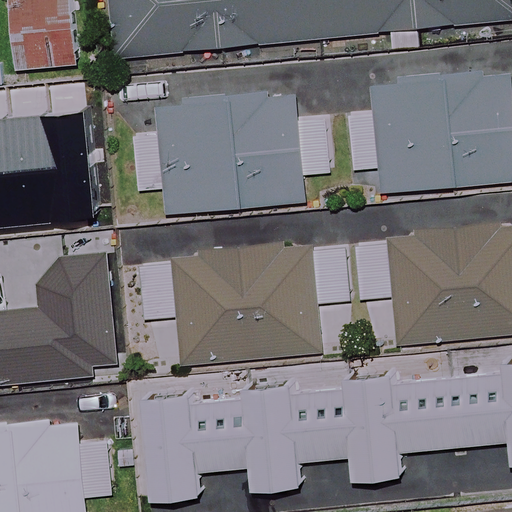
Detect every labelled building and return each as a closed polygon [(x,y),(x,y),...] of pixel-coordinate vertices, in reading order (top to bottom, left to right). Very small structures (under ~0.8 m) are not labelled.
[(90,3),(89,0),(23,0),(24,8),(90,3)] [(511,0),(103,0),(106,24),(116,24),(119,60),(511,26),(511,0)] [(511,72),(380,83),(382,113),(353,115),(357,169),(385,167),(387,190),(511,180),(511,72)] [(300,120),(297,90),(160,105),(162,122),(136,124),(143,189),(171,187),(174,213),(307,199),(305,175),(335,172),(329,117),(300,120)] [(0,345),(140,330),(124,195),(45,204),(50,250),(0,255),(0,345)] [(511,224),(351,243),(357,299),(397,295),(402,344),(511,331),(511,224)] [(353,299),(347,239),(145,262),(151,318),(181,315),(186,364),(324,349),(319,302),(353,299)] [(511,356),(510,357),(510,367),(152,396),(160,496),(207,492),(205,469),(257,465),(258,486),(307,482),(305,459),(358,455),(360,476),(408,472),(406,450),(511,441),(511,356)] [(86,443),(83,417),(0,425),(0,511),(90,511),(89,495),(116,493),(111,441),(86,443)]
